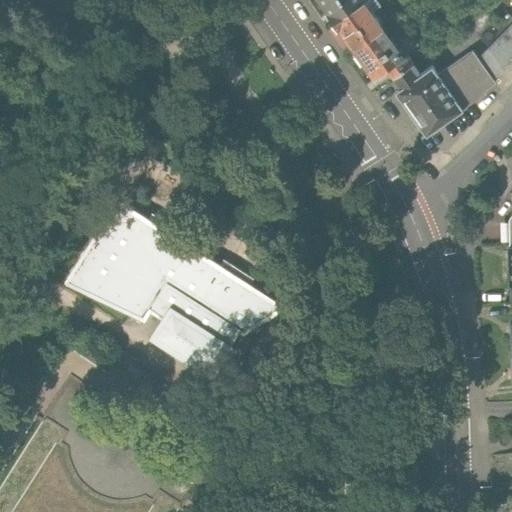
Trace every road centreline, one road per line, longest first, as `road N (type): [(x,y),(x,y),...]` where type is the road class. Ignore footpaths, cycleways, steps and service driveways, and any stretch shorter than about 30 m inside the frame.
road 1 (tertiary): [(413,218),(454,355),(461,511)]
road 2 (tertiary): [(262,0),(413,218)]
road 3 (residential): [(413,218),(511,121)]
